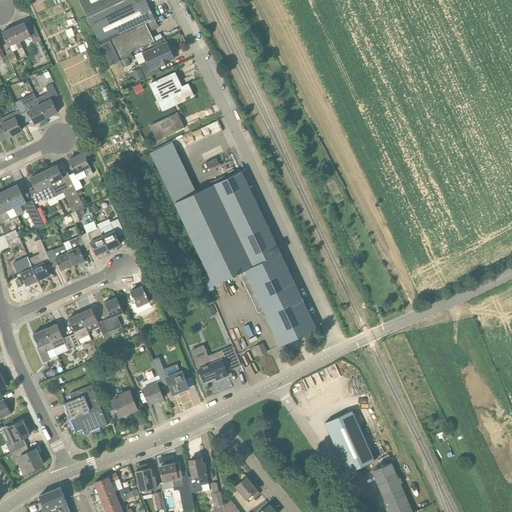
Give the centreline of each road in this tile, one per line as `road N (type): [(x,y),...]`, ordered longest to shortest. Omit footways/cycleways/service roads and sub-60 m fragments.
road 1 (residential): [(338,351),(172,0)]
road 2 (track): [(413,317),(254,0)]
road 3 (unclassified): [(338,351),(511,272)]
road 4 (track): [(338,351),(366,377),(428,503)]
road 5 (residential): [(67,473),(1,318)]
road 6 (unclassified): [(67,473),(211,415)]
road 7 (unclassified): [(360,511),(274,383)]
road 8 (residential): [(1,318),(120,269)]
road 9 (residential): [(291,511),(211,415)]
